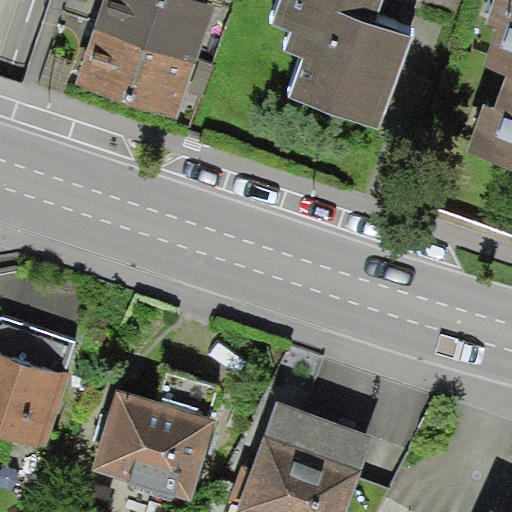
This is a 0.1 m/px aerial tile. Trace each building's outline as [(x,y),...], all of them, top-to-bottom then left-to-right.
[(212,0),(100,0),(74,78),(175,112),(212,0)] [(277,0),(271,17),(292,24),(285,43),(305,51),(291,88),(380,121),(415,29),(372,13),(376,0),(277,0)] [(511,0),(494,0),(488,17),(498,21),(484,61),(505,68),(494,99),(483,95),(465,146),(511,162),(511,0)] [(66,375),(0,352),(0,433),(41,448),(66,375)] [(215,421),(114,388),(87,468),(189,501),(215,421)] [(342,511),(372,434),(275,398),(235,505),(253,511),(342,511)]
